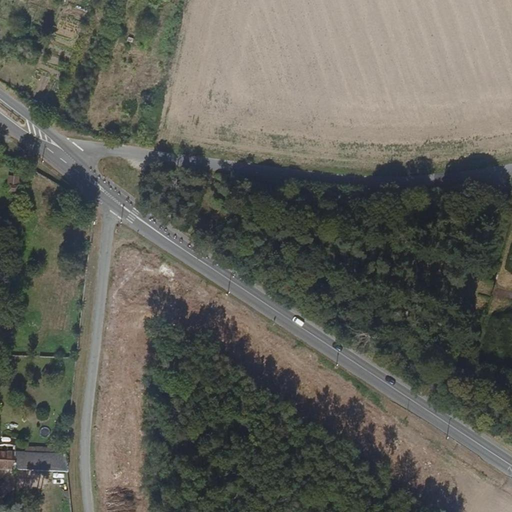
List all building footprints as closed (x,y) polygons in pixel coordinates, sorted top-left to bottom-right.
[(21,159),(19,160),(18,162),(18,164),(19,166),(20,168),(21,170),(24,170),(26,170),(28,170),(30,168),(31,166),(31,164),(31,162),(30,161),(29,159),(27,158),(25,158),(23,158),(21,159)] [(20,200),(22,177),(10,176),(8,187),(13,189),(11,200),(20,200)] [(50,378),(53,370),(44,367),(41,375),(50,378)] [(0,469),(71,473),(71,464),(42,462),(43,454),(16,452),(15,460),(1,459),(2,449),(0,449),(0,469)] [(71,464),(71,456),(43,454),(42,462),(71,464)]
